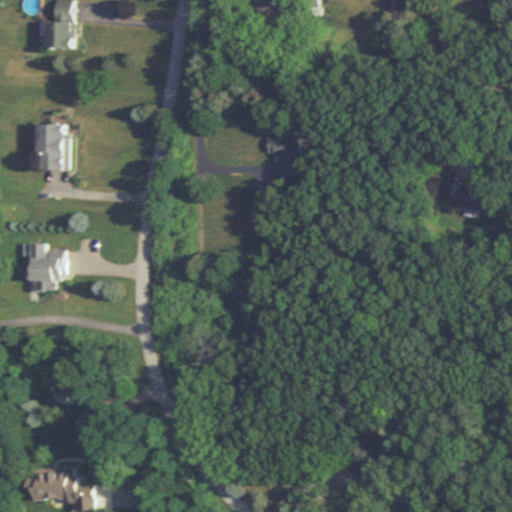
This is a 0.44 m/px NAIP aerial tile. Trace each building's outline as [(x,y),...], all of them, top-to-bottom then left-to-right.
[(55,21),(55,49),(81,49),(80,0),(62,0),(62,21),(55,21)] [(265,0),(266,20),(278,20),(278,32),(298,32),(298,17),(306,17),(306,7),(326,6),(325,0),(265,0)] [(73,170),(72,124),(37,125),(37,140),(44,140),(45,170),(73,170)] [(307,139),(279,139),(279,161),(287,161),(287,176),(307,177),(307,139)] [(39,291),(60,291),(60,281),(69,281),(69,251),(54,251),(54,257),(39,257),(39,291)] [(40,500),(72,498),(73,511),(95,511),(100,511),(99,492),(82,493),(81,466),(38,468),(40,500)]
